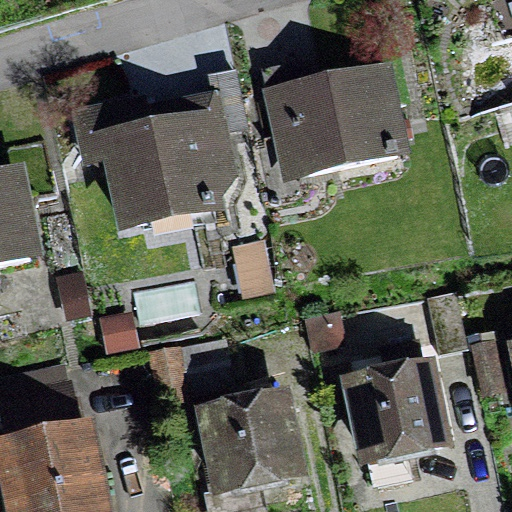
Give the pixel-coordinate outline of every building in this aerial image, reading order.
[(320,186),(394,167),(372,81),(298,99),(320,186)] [(111,153),(131,235),(245,206),(225,124),(111,153)] [(12,173),(0,175),(0,264),(28,259),(12,173)] [(454,293),(427,299),(440,352),(468,345),(454,293)] [(334,316),(307,323),(315,353),(341,347),(334,316)] [(227,338),(151,353),(161,402),(237,386),(227,338)] [(488,341),(468,345),(477,391),(497,387),(488,341)] [(371,468),(442,454),(428,383),(358,396),(371,468)] [(19,511),(97,511),(77,404),(1,418),(19,511)] [(224,499),(293,486),(280,414),(210,428),(224,499)]
